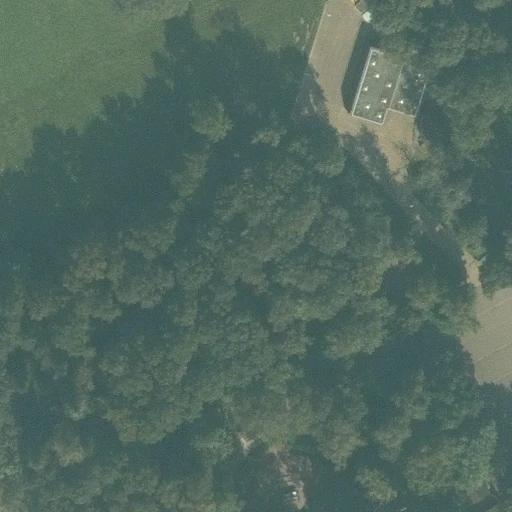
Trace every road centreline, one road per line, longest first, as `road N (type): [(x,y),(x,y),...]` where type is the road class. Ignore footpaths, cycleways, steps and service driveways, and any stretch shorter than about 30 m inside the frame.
road 1 (unclassified): [(122,394),(408,253),(449,313),(511,283)]
road 2 (unclassified): [(0,310),(71,326),(122,394)]
